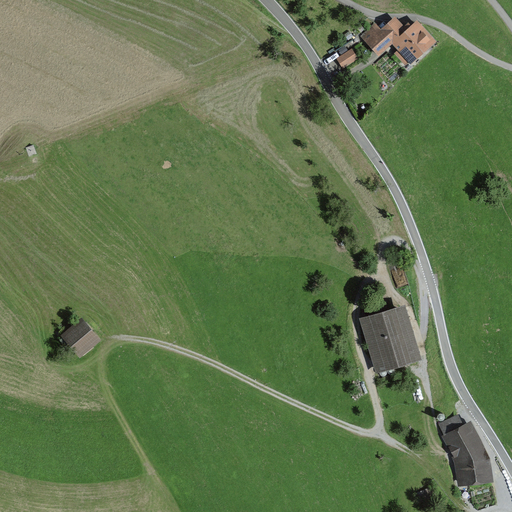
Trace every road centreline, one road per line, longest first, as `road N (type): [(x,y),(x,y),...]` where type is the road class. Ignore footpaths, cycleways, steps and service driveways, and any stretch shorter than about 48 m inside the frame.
road 1 (track): [(432,287),(406,239),(393,236),(384,238),(380,272),(358,295),(356,330),(380,420),(372,432),(195,353),(123,337),(105,367),(109,386),(181,511)]
road 2 (tertiary): [(267,0),(311,53),(396,190),(452,369),(511,470)]
road 3 (residential): [(345,0),(377,15),(439,24),(511,66)]
